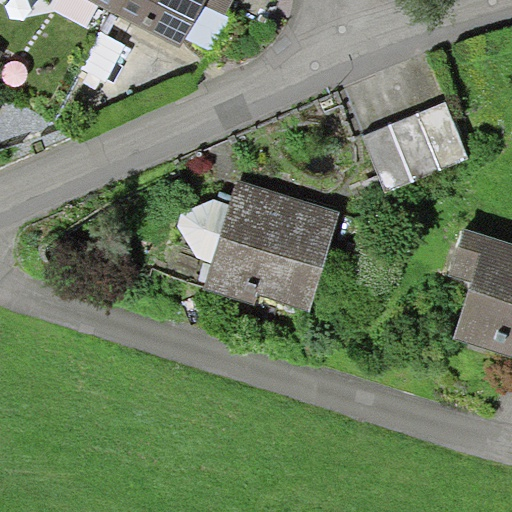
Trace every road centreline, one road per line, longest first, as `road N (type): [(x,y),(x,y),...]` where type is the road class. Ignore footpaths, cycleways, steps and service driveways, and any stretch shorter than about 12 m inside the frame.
road 1 (residential): [(0,287),(511,447)]
road 2 (residential): [(0,205),(387,41)]
road 3 (residential): [(387,41),(511,0)]
